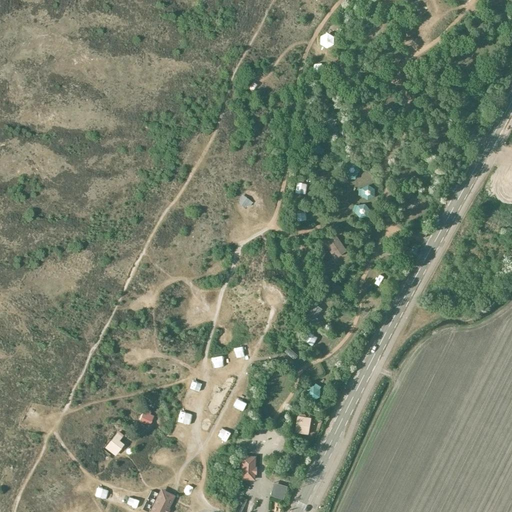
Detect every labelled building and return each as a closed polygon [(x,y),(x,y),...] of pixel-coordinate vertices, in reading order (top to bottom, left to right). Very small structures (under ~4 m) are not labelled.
[(338,257),(347,251),(337,236),(324,244),(332,255),(335,252),(338,257)] [(315,304),(306,316),(316,323),(318,319),(316,318),(322,309),(315,304)] [(143,412),(139,421),(149,425),(153,416),(143,412)] [(298,416),(295,432),(308,435),(311,418),(298,416)] [(114,437),(107,444),(118,453),(124,445),(114,437)] [(242,457),(241,479),(254,479),(255,457),(242,457)] [(165,511),(171,501),(169,500),(171,495),(163,491),(161,496),(159,495),(150,511),(165,511)]
